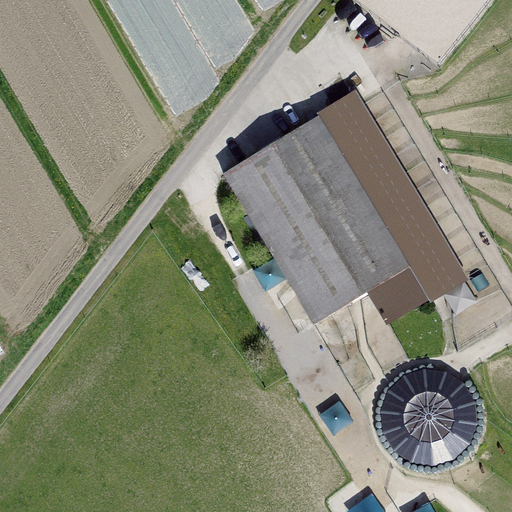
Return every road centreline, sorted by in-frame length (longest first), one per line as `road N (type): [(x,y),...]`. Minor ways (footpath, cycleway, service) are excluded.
road 1 (track): [(0,411),(317,0)]
road 2 (track): [(190,164),(398,511)]
road 3 (track): [(466,511),(336,408)]
